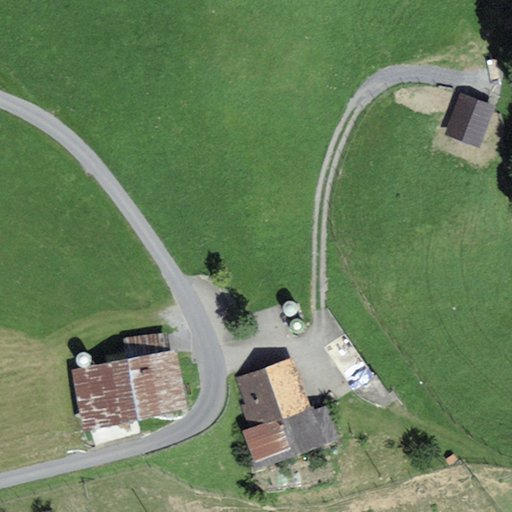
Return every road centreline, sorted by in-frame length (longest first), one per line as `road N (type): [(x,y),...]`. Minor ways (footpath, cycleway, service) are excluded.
road 1 (residential): [(0,484),(173,440),(208,416),(219,375),(186,292),(110,183),(56,126),(0,98)]
road 2 (track): [(374,86),(352,113),(329,183),(317,273),(320,327),(310,346)]
